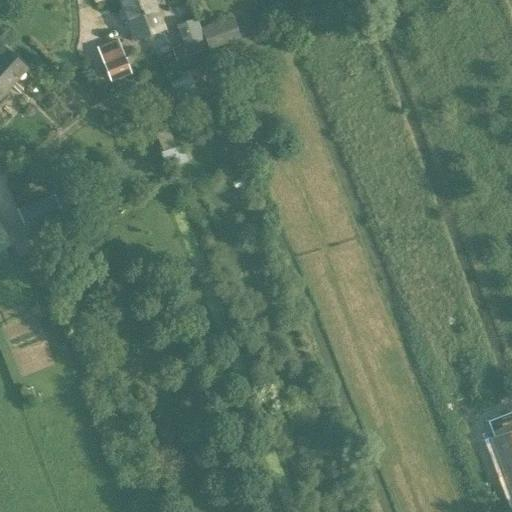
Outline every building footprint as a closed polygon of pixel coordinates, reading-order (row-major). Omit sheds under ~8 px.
[(153,0),(118,0),(135,41),(165,29),(153,0)] [(232,17),(201,28),(207,47),(208,50),(240,40),(232,17)] [(197,18),(176,25),(182,45),(170,49),(175,62),(208,50),(207,47),(201,28),(197,18)] [(112,81),(130,74),(117,41),(99,48),(112,81)] [(1,88),(21,65),(4,49),(0,52),(0,97),(5,92),(1,88)] [(174,95),(194,88),(188,71),(167,79),(174,95)] [(181,145),(160,152),(161,154),(166,169),(186,162),(187,162),(181,146),(181,145)] [(27,234),(64,220),(55,197),(18,211),(27,234)] [(0,252),(12,244),(0,226),(0,252)] [(507,435),(498,439),(506,460),(502,461),(509,479),(511,477),(511,416),(501,420),(507,435)]
